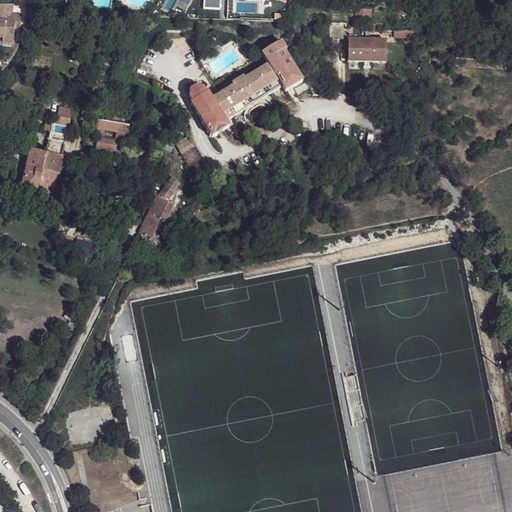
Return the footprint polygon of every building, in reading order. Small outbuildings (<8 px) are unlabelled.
[(176,0),(172,9),(176,10),(178,7),(186,11),(192,0),(203,0),(203,9),(220,10),(220,0),(176,0)] [(0,38),(4,39),(5,35),(15,36),(15,31),(21,31),(22,17),(12,16),(13,5),(4,7),(0,6),(0,38)] [(356,8),(356,20),(371,21),(371,8),(356,8)] [(346,36),(361,36),(362,27),(346,27),(346,24),(330,23),(330,38),(345,39),(346,36)] [(406,42),(418,42),(418,31),(394,30),(393,38),(406,39),(406,42)] [(15,36),(5,35),(4,39),(4,43),(14,44),(15,36)] [(349,39),(348,61),(386,62),(386,39),(349,39)] [(281,40),(261,52),(269,65),(282,86),(285,91),(303,80),(284,50),(286,49),(281,40)] [(320,48),(328,48),(329,41),(321,40),(320,48)] [(511,60),(449,56),(449,64),(511,68),(511,60)] [(234,86),(213,100),(226,121),(246,109),(259,100),(282,86),(269,65),(264,67),(246,79),(234,86)] [(244,76),(232,83),(234,86),(246,79),(244,76)] [(212,136),(229,126),(226,121),(213,100),(208,91),(206,93),(203,87),(196,85),(190,89),(189,96),(192,102),(191,103),(212,136)] [(75,100),(72,112),(84,115),(87,102),(75,100)] [(259,100),(246,109),(245,111),(245,116),(247,121),(251,118),(250,115),(251,111),(254,108),(258,106),(261,105),(264,106),(266,108),(270,105),(268,103),(264,101),(259,100)] [(69,118),(67,126),(84,129),(83,120),(69,118)] [(100,137),(98,150),(121,153),(126,123),(100,118),(97,136),(100,137)] [(190,135),(177,143),(182,153),(196,145),(190,135)] [(62,154),(63,148),(51,145),(50,151),(62,154)] [(191,168),(204,160),(196,145),(182,153),(191,168)] [(63,156),(46,152),(32,149),(31,149),(21,189),(36,193),(53,197),(53,196),(62,198),(65,184),(57,182),(63,156)] [(159,193),(157,197),(171,204),(179,189),(170,183),(168,185),(159,193)] [(139,233),(151,240),(156,231),(171,204),(157,197),(139,233)] [(175,206),(171,204),(156,231),(160,233),(175,206)] [(90,260),(94,246),(76,241),(72,254),(90,260)] [(355,420),(362,419),(357,376),(345,377),(349,408),(353,407),(355,420)]
